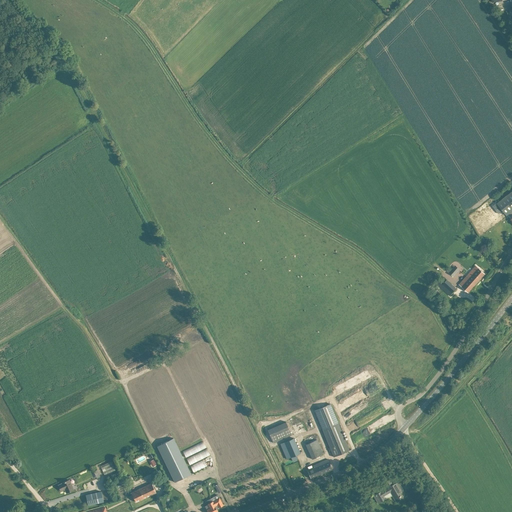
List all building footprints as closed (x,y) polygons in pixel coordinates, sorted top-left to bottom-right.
[(511,191),(506,196),(497,203),(507,215),(508,215),(511,211),(511,191)] [(490,210),(487,212),(493,220),(496,217),(490,210)] [(447,270),(454,277),(462,268),(456,262),(447,270)] [(468,274),(459,284),(469,292),(485,274),(476,265),(473,268),(476,271),(471,277),(468,274)] [(437,283),(450,295),(457,288),(444,276),(437,283)] [(330,403),(314,410),(322,429),(334,457),(350,450),(338,422),(330,403)] [(292,435),(286,422),(268,430),(273,443),(292,435)] [(173,438),(157,446),(166,464),(167,467),(175,482),(191,474),(173,438)] [(282,443),(280,444),(287,459),(289,458),(291,457),(297,454),(300,453),(293,438),(282,443)] [(323,454),(317,439),(309,443),(315,458),(323,454)] [(192,466),(212,456),(209,449),(188,459),(192,466)] [(299,457),(294,459),(298,470),(303,468),(299,457)] [(314,468),(307,470),(308,471),(309,474),(310,478),(311,478),(332,469),(330,465),(328,460),(313,466),(314,468)] [(103,465),(105,475),(117,472),(114,463),(103,465)] [(203,470),(202,468),(205,467),(203,463),(192,467),(195,473),(203,470)] [(374,496),(377,500),(378,503),(385,499),(385,500),(393,496),(396,502),(406,496),(398,482),(393,485),(390,479),(385,482),(388,488),(374,496)] [(62,483),(59,485),(61,491),(65,489),(67,493),(74,489),(69,480),(66,482),(65,481),(64,482),(65,482),(62,483)] [(136,502),(156,493),(152,483),(132,493),(136,502)] [(193,488),(188,490),(196,508),(201,506),(193,488)] [(88,505),(104,501),(102,492),(86,495),(88,505)] [(218,494),(210,499),(212,501),(213,501),(217,508),(219,507),(219,508),(224,505),(221,501),(218,495),(218,494)] [(207,505),(205,506),(207,510),(207,511),(216,511),(218,511),(216,508),(217,508),(213,501),(212,501),(210,499),(205,501),(207,505)]
